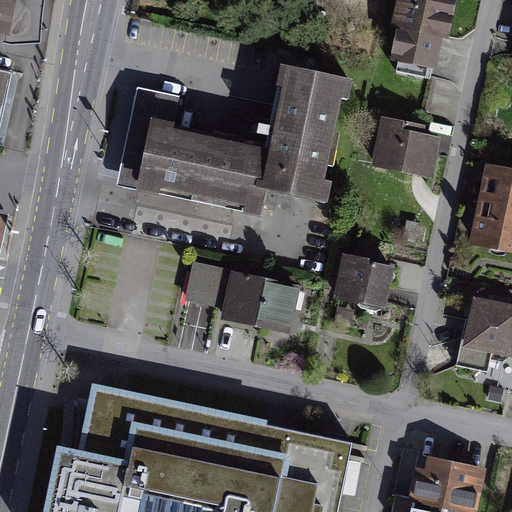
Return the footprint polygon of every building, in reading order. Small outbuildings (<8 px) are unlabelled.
[(0,0),(0,31),(41,41),(46,0),(0,0)] [(453,0),(396,0),(385,59),(433,69),(439,40),(445,41),(453,0)] [(0,147),(1,148),(17,74),(0,70),(0,147)] [(183,101),(140,92),(120,185),(153,193),(155,186),(257,208),(260,193),(331,207),(357,84),(289,71),(272,149),(177,130),(183,101)] [(446,133),(381,119),(371,169),(436,182),(446,133)] [(511,174),(487,170),(474,245),(511,252),(511,174)] [(393,268),(343,257),(333,301),(383,312),(393,268)] [(299,294),(228,278),(218,322),(289,338),(299,294)] [(511,303),(472,296),(462,346),(511,355),(511,303)] [(336,511),(351,446),(91,391),(78,448),(53,446),(38,511),(336,511)] [(478,511),(485,471),(417,460),(410,505),(452,511),(478,511)]
